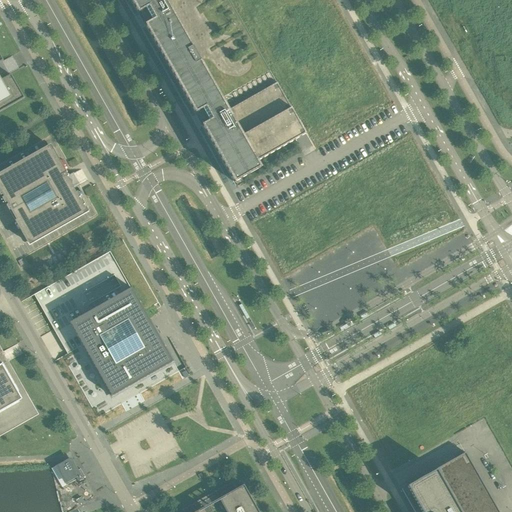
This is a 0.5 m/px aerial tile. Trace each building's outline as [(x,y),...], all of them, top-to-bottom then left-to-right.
[(130,0),(138,14),(145,10),(151,22),(145,25),(174,77),(175,77),(176,79),(175,79),(175,80),(174,80),(174,81),(173,82),(173,83),(173,84),(174,84),(174,85),(175,85),(176,85),(176,86),(177,86),(178,85),(179,85),(180,86),(180,87),(195,114),(201,110),(208,122),(202,125),(234,183),(260,168),(257,162),(306,134),(229,0),(130,0)] [(11,75),(10,75),(11,74),(15,72),(8,59),(2,62),(2,61),(3,61),(2,60),(0,56),(0,112),(24,99),(24,98),(11,75)] [(74,189),(80,185),(73,173),(72,174),(74,176),(69,179),(68,176),(50,145),(0,173),(0,194),(0,196),(2,195),(3,197),(2,198),(5,203),(6,202),(7,204),(7,205),(6,205),(29,246),(88,212),(86,207),(84,208),(83,205),(84,205),(81,199),(80,200),(79,198),(80,197),(77,192),(76,193),(74,189)] [(155,330),(150,322),(150,321),(149,319),(144,311),(150,308),(154,306),(154,305),(155,305),(158,303),(124,244),(110,252),(34,295),(53,329),(54,330),(56,333),(55,332),(58,331),(61,336),(61,337),(72,331),(75,336),(75,337),(68,341),(62,344),(62,343),(61,343),(67,354),(63,357),(68,366),(97,418),(121,404),(125,412),(144,401),(140,394),(178,372),(178,371),(173,362),(172,360),(162,342),(158,336),(159,335),(159,334),(160,334),(160,333),(160,332),(159,331),(158,330),(157,330),(156,330),(155,330)] [(0,346),(0,436),(38,415),(9,362),(3,352),(0,346)] [(498,511),(465,453),(425,475),(401,489),(414,511),(498,511)] [(84,477),(85,477),(80,469),(79,469),(77,470),(77,471),(71,461),(69,459),(58,465),(57,465),(51,469),(61,486),(67,482),(75,477),(76,479),(77,481),(81,479),(84,477)] [(258,511),(243,485),(237,489),(232,481),(182,510),(182,511),(258,511)]
